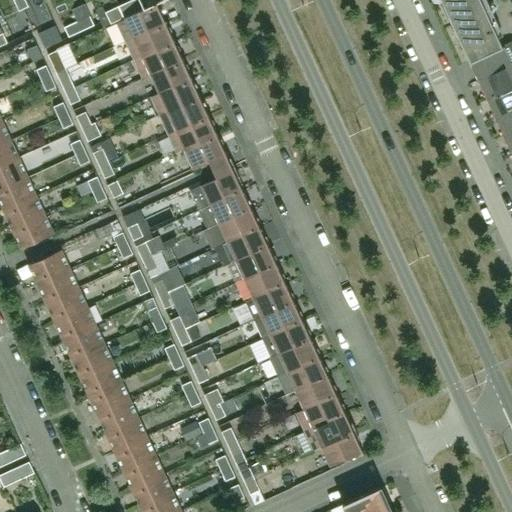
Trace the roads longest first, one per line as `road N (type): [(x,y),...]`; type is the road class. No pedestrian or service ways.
road 1 (residential): [(407,452),(199,0)]
road 2 (secondary): [(279,0),(473,424)]
road 3 (secondary): [(510,407),(324,0)]
road 4 (residential): [(511,236),(401,0)]
road 5 (residential): [(72,511),(0,353)]
road 6 (residential): [(277,511),(407,452)]
